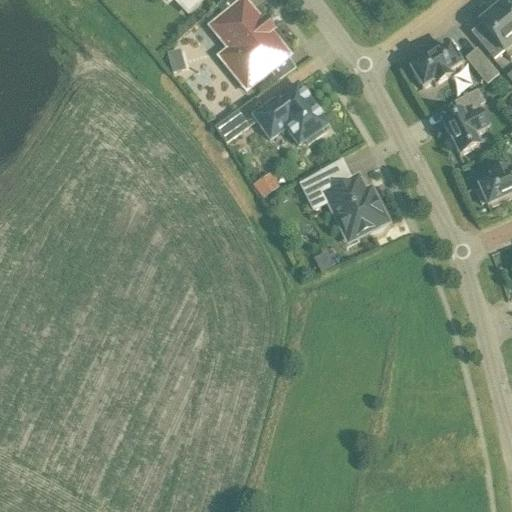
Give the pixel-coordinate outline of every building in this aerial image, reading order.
[(173,0),(188,14),(201,0),(173,0)] [(511,0),(509,0),(497,11),(511,28),(511,0)] [(246,93),(289,58),(270,35),(272,33),(264,23),(261,25),(243,2),(210,29),(235,60),(225,68),(246,93)] [(511,28),(497,11),(479,25),(482,29),(472,38),(493,63),(504,55),(510,62),(511,60),(511,28)] [(460,68),(449,49),(445,52),(443,49),(433,56),(434,58),(410,73),(422,92),(432,85),(435,89),(450,79),(448,76),(460,68)] [(167,55),(172,75),(184,72),(178,52),(167,55)] [(487,87),(498,78),(476,52),(465,62),(487,87)] [(297,87),(254,119),(270,142),(286,131),(298,148),(305,143),(308,147),(322,137),(319,133),(326,128),(297,87)] [(475,118),(472,112),(484,106),(477,94),(454,105),(460,117),(442,127),(459,159),(478,149),(473,139),(486,133),(485,131),(489,129),(483,117),(479,119),(478,117),(475,118)] [(246,132),(234,115),(214,130),(226,146),(246,132)] [(511,198),(511,174),(508,177),(506,173),(490,180),(491,184),(478,190),(480,194),(476,196),(481,207),(485,206),(487,210),(491,208),(492,211),(504,205),(503,203),(511,198)] [(262,202),(279,189),(270,176),(252,188),(262,202)] [(369,199),(358,178),(330,192),(324,180),(303,191),(313,212),(327,205),(350,251),(359,247),(356,242),(366,237),(367,238),(369,238),(370,239),(373,239),(374,239),(376,239),(378,238),(380,237),(381,237),(383,235),(384,234),(385,232),(385,231),(386,229),(386,227),(389,226),(374,197),(369,199)]
